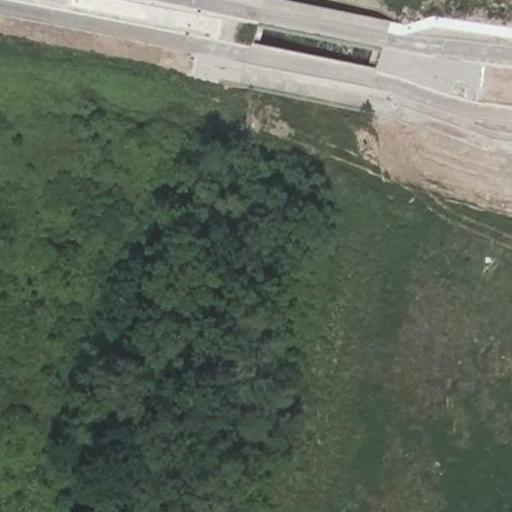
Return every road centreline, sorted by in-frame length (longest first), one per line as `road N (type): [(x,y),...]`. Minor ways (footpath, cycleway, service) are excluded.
road 1 (unclassified): [(0,6),(374,79),(511,117)]
road 2 (unclassified): [(511,56),(182,0)]
